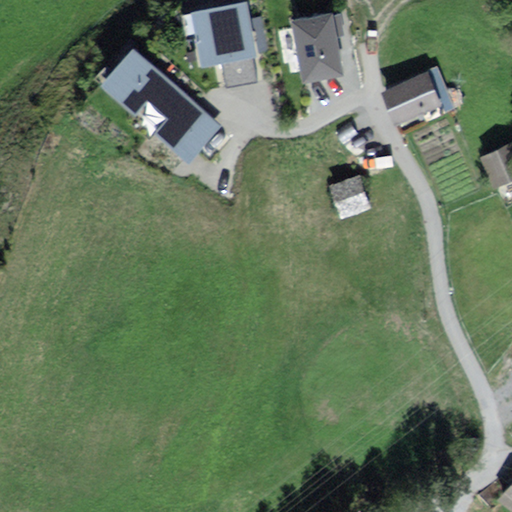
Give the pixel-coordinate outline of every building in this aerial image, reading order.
[(189,16),(199,68),(254,58),(244,6),(189,16)] [(303,82),(343,74),(332,16),(292,23),(303,82)] [(131,50),(100,86),(188,163),(219,127),(131,50)] [(425,76),(385,93),(398,122),(437,104),(425,76)] [(511,152),(510,147),(482,160),(494,186),(511,178),(511,152)] [(367,207),(359,180),(333,187),(341,215),(367,207)] [(511,482),(502,494),(511,502),(511,482)]
